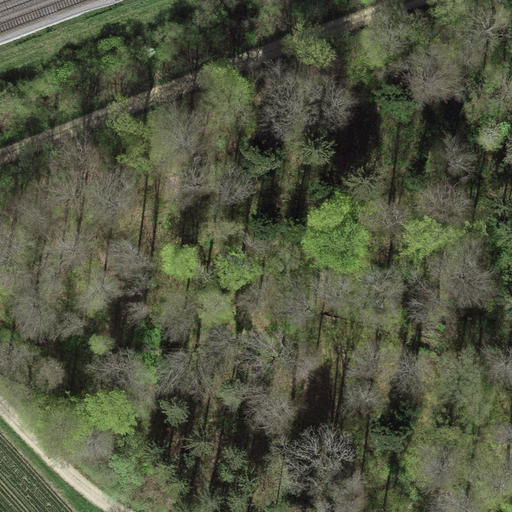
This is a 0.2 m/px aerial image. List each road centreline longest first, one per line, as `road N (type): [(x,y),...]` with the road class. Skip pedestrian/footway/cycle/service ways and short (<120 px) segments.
road 1 (track): [(0,160),(457,0)]
road 2 (track): [(105,511),(0,409)]
